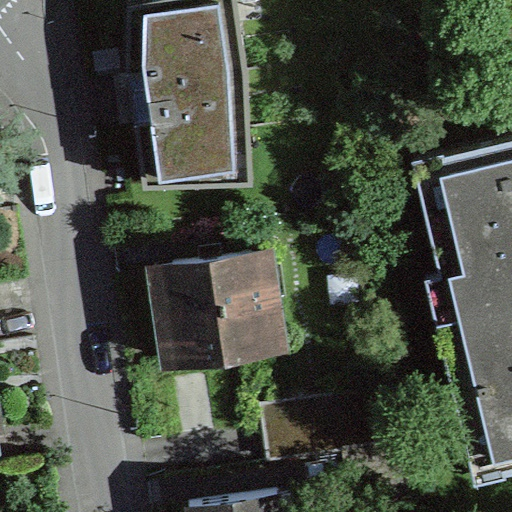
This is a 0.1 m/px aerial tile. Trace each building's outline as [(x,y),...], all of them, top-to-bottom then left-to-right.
[(144,180),(219,178),(215,151),(251,146),(247,66),(237,0),(127,0),(126,56),(128,69),(120,71),(123,94),(127,119),(135,118),(144,180)] [(511,131),(432,151),(459,261),(444,264),(493,470),(511,465),(511,131)] [(251,247),(155,260),(158,283),(169,356),(280,340),(273,293),(258,296),(251,247)] [(267,416),(272,456),(346,445),(403,437),(397,398),(267,416)] [(354,498),(410,489),(403,437),(346,445),(354,498)] [(280,511),(277,486),(189,498),(190,511),(280,511)]
